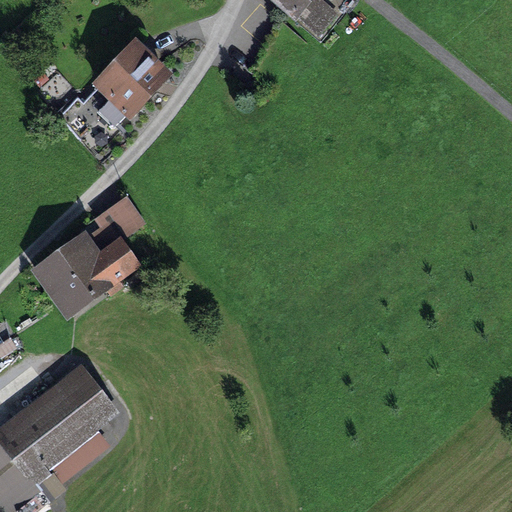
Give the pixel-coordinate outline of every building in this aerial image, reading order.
[(265,0),(296,25),(298,23),(320,41),(340,18),(318,0),(265,0)] [(136,42),(92,89),(96,92),(125,120),(129,124),(174,77),(136,42)] [(84,105),(78,99),(60,118),(95,152),(125,120),(96,92),(84,105)] [(148,226),(128,198),(83,230),(86,233),(89,237),(100,253),(121,239),(124,243),(148,226)] [(86,233),(31,272),(69,325),(109,296),(111,299),(125,290),(121,284),(142,269),(124,243),(121,239),(100,253),(89,237),(86,233)] [(81,368),(0,430),(0,511),(15,511),(41,492),(36,486),(55,472),(64,483),(108,449),(95,432),(117,415),(81,368)]
